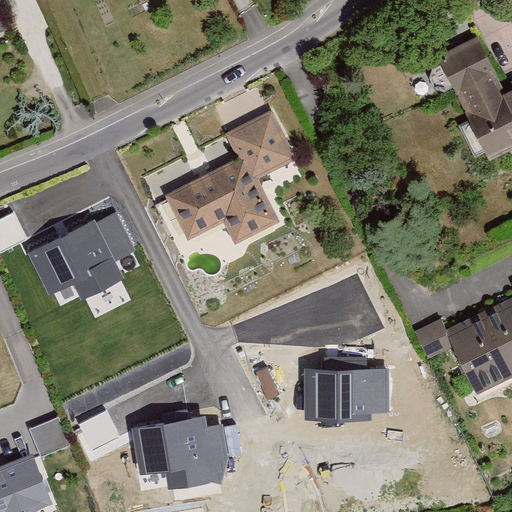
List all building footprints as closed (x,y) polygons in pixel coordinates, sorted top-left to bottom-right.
[(478,42),(434,63),(486,168),(511,155),(511,86),(511,87),(511,89),(511,95),(506,99),(478,42)] [(237,163),(164,200),(186,244),(222,226),(234,250),(280,227),(258,185),(298,165),(272,114),(224,138),(237,163)] [(13,211),(0,216),(0,249),(25,238),(13,211)] [(96,219),(28,252),(49,296),(75,284),(82,299),(124,279),(96,219)] [(440,323),(415,335),(428,362),(450,351),(474,401),(511,382),(511,304),(446,336),(440,323)] [(64,393),(111,373),(101,349),(54,369),(64,393)] [(387,369),(305,368),(305,420),(371,420),(371,414),(387,414),(387,369)] [(56,416),(29,426),(40,455),(66,445),(56,416)] [(204,418),(131,430),(139,477),(167,472),(170,489),(211,481),(221,485),(229,460),(224,427),(206,430),(204,418)] [(0,511),(31,511),(52,504),(32,456),(0,467),(0,511)]
